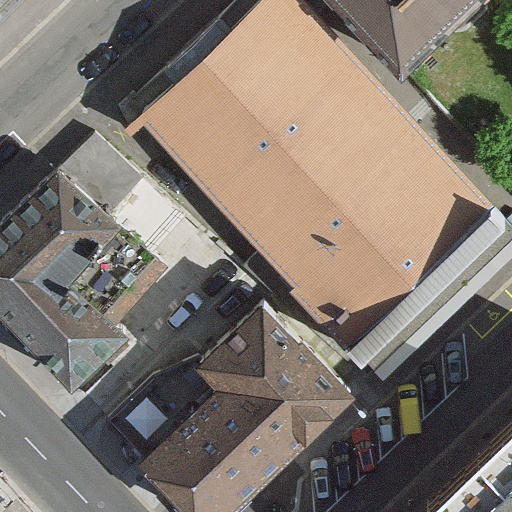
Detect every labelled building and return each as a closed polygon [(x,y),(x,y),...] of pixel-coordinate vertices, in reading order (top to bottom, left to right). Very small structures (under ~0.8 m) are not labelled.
[(0,0),(0,22),(23,0),(0,0)] [(509,232),(292,0),(243,0),(135,100),(374,357),(509,232)] [(434,0),(356,0),(393,39),(434,0)] [(95,128),(63,161),(120,218),(150,248),(183,215),(95,128)] [(120,218),(63,161),(8,216),(65,272),(120,218)] [(65,272),(8,216),(0,223),(0,302),(77,379),(125,331),(65,272)] [(261,284),(198,343),(219,365),(284,433),(347,374),(261,284)] [(113,408),(141,438),(198,384),(170,354),(113,408)] [(206,508),(284,433),(219,365),(198,384),(141,438),(206,508)] [(440,511),(511,511),(511,421),(430,501),(440,511)]
